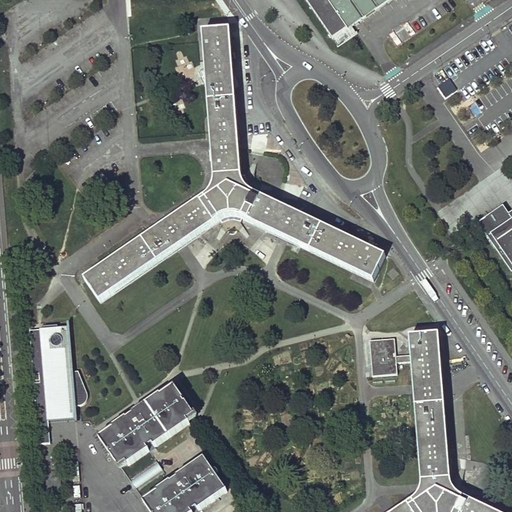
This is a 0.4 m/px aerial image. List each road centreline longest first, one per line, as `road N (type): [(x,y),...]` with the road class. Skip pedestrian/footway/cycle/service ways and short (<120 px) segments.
road 1 (tertiary): [(18,511),(0,282)]
road 2 (tertiary): [(511,403),(387,223)]
road 3 (unclassified): [(359,110),(511,5)]
road 4 (tertiary): [(282,86),(297,129),(344,186)]
